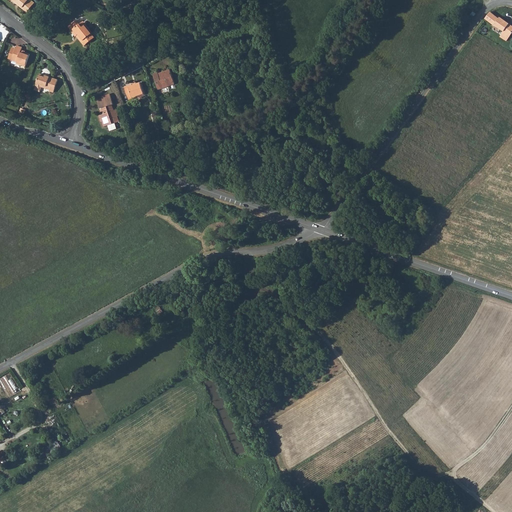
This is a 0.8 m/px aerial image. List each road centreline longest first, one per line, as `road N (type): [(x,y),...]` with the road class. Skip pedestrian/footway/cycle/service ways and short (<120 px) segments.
road 1 (unclassified): [(0,368),(198,261),(263,251),(319,229)]
road 2 (unclassified): [(511,3),(489,6),(475,21),(319,229)]
road 3 (track): [(252,251),(257,287),(314,329),(429,482)]
road 4 (secondary): [(72,144),(319,229)]
road 5 (secondary): [(319,229),(511,296)]
road 6 (track): [(377,511),(465,461),(511,407)]
road 7 (residential): [(0,11),(73,77),(80,114),(72,144)]
